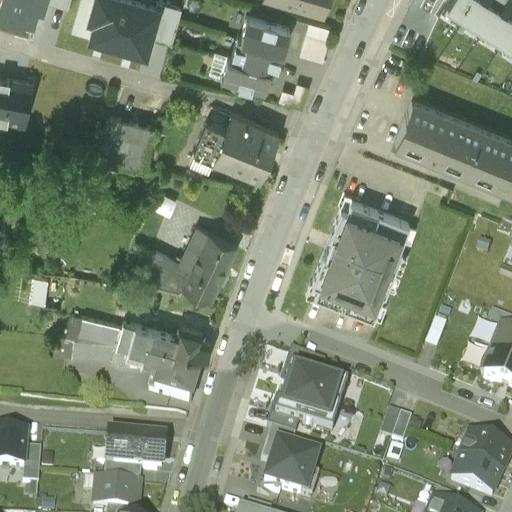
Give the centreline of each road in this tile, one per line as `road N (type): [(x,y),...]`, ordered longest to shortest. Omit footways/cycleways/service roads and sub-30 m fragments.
road 1 (residential): [(254,315),(303,172),(381,0)]
road 2 (residential): [(254,315),(511,423)]
road 3 (residential): [(216,433),(0,409)]
road 4 (residential): [(216,433),(254,315)]
